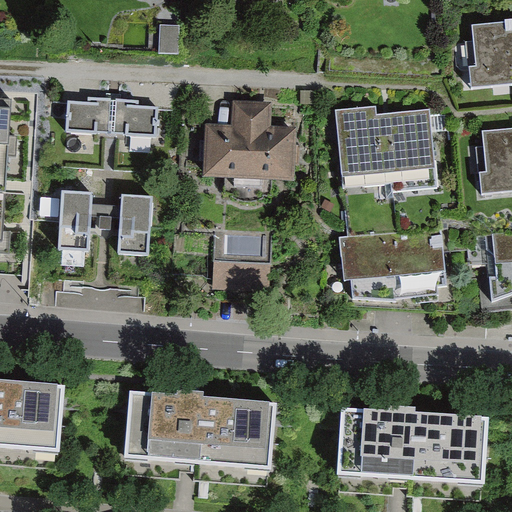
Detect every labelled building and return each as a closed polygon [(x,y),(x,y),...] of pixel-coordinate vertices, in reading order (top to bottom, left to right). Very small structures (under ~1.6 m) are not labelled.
[(511,25),(478,29),(482,73),(475,73),(476,91),(511,87),(511,25)] [(167,55),(182,55),(182,32),(167,32),(167,55)] [(12,102),(0,101),(0,245),(4,246),(12,102)] [(165,109),(76,102),(73,135),(162,142),(165,109)] [(269,108),(238,106),(237,131),(211,129),(210,151),(208,174),(293,178),(295,133),(268,132),(269,108)] [(431,114),(378,120),(377,111),(336,116),(344,193),(391,188),(392,196),(438,191),(431,114)] [(511,130),(489,133),(493,176),(486,177),(487,195),(511,192),(511,130)] [(100,194),(66,192),(63,256),(97,257),(98,233),(125,234),(124,259),(153,260),(156,199),(124,198),(124,209),(99,208),(100,194)] [(450,233),(349,241),(353,303),(455,296),(450,233)] [(511,238),(497,239),(503,302),(511,297),(511,238)] [(216,264),(215,290),(270,291),(271,265),(216,264)] [(66,394),(0,388),(0,463),(60,468),(66,394)] [(277,411),(130,400),(125,474),(272,485),(277,411)] [(490,427),(342,417),(337,491),(485,500),(490,427)]
